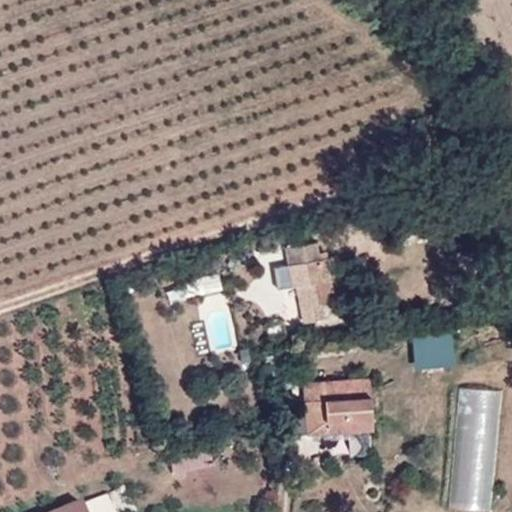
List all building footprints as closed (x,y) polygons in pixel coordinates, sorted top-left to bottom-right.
[(427,229),(423,215),(394,222),(398,236),(427,229)] [(318,241),(285,247),(288,264),(292,286),(296,285),(304,284),(307,304),(321,302),(340,298),(336,277),(330,278),(327,257),(321,258),(318,241)] [(333,257),(327,257),(330,278),(336,277),(333,257)] [(288,264),(280,265),(284,287),(292,286),(288,264)] [(304,284),(296,285),(300,305),(307,304),(304,284)] [(324,318),(321,302),(307,304),(300,305),(303,322),(324,318)] [(418,364),(456,361),(454,328),(416,330),(418,364)] [(293,386),(279,352),(263,359),(277,392),(293,386)] [(374,429),(370,378),(322,381),(327,432),(374,429)] [(322,381),(302,382),(307,433),(327,432),(322,381)] [(458,385),(458,504),(499,504),(499,385),(458,385)] [(87,511),(84,503),(63,511),(87,511)]
